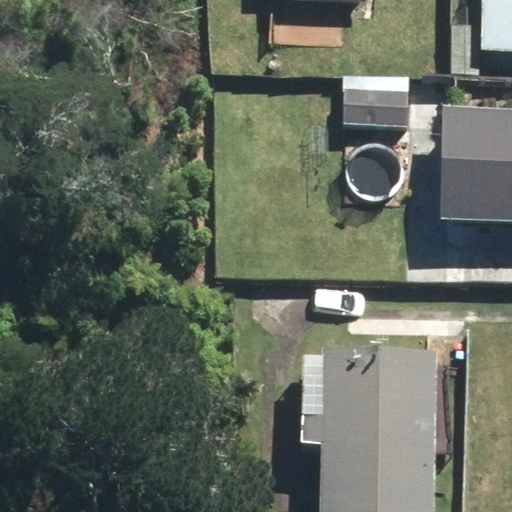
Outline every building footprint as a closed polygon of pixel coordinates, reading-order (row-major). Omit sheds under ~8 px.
[(260,0),(260,17),(363,17),(363,0),(260,0)] [(511,0),(467,0),(467,73),(511,73),(511,0)] [(406,87),(335,84),(333,132),(403,135),(406,87)] [(511,126),(422,125),(422,189),(421,250),(511,250),(511,126)] [(418,511),(423,365),(306,362),(306,369),(286,368),(283,461),(304,461),(302,511),(418,511)]
